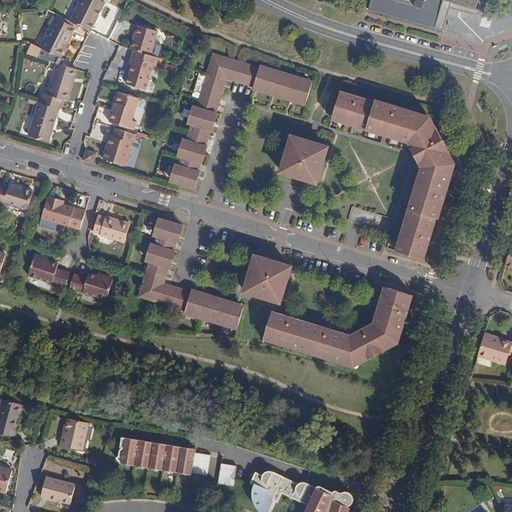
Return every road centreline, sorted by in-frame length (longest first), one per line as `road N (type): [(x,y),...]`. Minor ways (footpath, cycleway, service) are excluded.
road 1 (residential): [(98,179),(468,295)]
road 2 (tertiary): [(511,80),(319,25),(264,0)]
road 3 (residential): [(468,295),(402,511)]
road 4 (residential): [(511,148),(470,291)]
road 5 (residential): [(68,170),(98,74),(95,52)]
